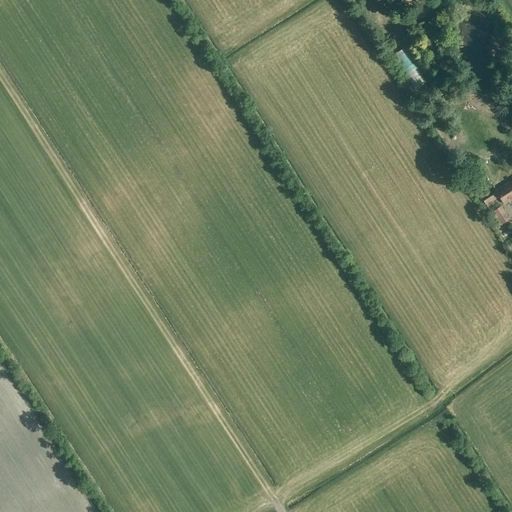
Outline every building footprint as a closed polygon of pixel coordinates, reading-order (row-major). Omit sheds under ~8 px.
[(404,47),(411,63),(423,57),(416,42),(404,47)] [(415,61),(420,75),(432,70),(426,57),(415,61)] [(429,85),(433,93),(446,84),(442,77),(429,85)] [(511,179),(495,190),(504,205),(511,199),(511,179)] [(510,220),(501,206),(492,212),(501,226),(510,220)]
